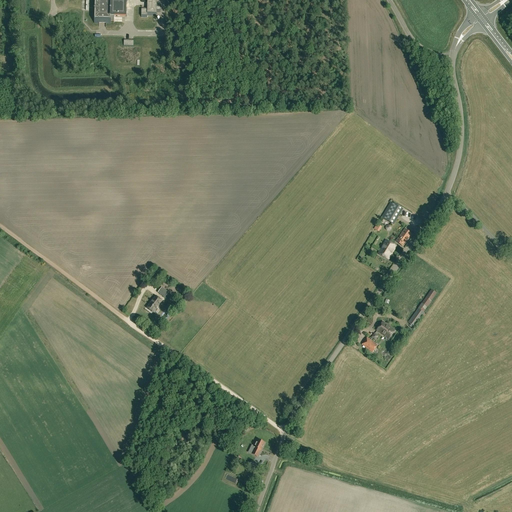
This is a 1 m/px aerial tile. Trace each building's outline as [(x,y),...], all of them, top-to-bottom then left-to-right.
[(94,0),(94,23),(111,24),(111,20),(114,20),(114,16),(126,16),(125,16),(126,2),(126,1),(114,1),(114,0),(94,0)] [(141,6),(141,18),(147,18),(147,16),(156,16),(157,12),(160,12),(161,4),(160,4),(160,8),(157,8),(156,0),(147,0),(147,10),(142,9),(142,6),(141,6)] [(394,225),(403,209),(391,202),(382,218),(394,225)] [(402,247),(412,234),(405,228),(395,241),(402,247)] [(388,260),(396,246),(385,240),(377,254),(388,260)] [(168,292),(162,288),(158,293),(164,297),(168,292)] [(425,314),(423,313),(437,293),(431,290),(406,325),(413,330),(425,314)] [(153,313),(162,301),(156,296),(147,308),(153,313)] [(171,318),(166,312),(163,314),(168,320),(171,318)] [(395,331),(383,322),(377,330),(388,339),(395,331)] [(378,345),(367,337),(362,345),(372,353),(378,345)] [(264,424),(258,426),(262,435),(268,432),(264,424)] [(265,443),(258,440),(254,447),(255,447),(252,454),(257,456),(260,450),(261,450),(265,443)] [(260,464),(252,460),(249,466),(257,470),(260,464)]
